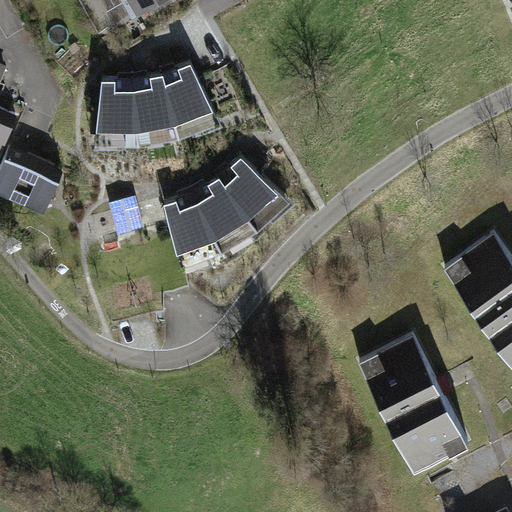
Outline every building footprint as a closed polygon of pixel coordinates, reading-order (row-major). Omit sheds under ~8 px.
[(190,59),(161,70),(177,127),(217,112),(190,59)] [(177,127),(161,70),(133,74),(137,134),(177,127)] [(137,134),(133,74),(102,75),(95,134),(137,134)] [(0,146),(15,113),(4,108),(0,106),(0,146)] [(19,147),(9,142),(0,164),(0,180),(47,200),(62,165),(19,147)] [(284,192),(240,152),(218,173),(253,220),(284,192)] [(253,220),(218,173),(192,188),(219,241),(253,220)] [(219,241),(192,188),(164,199),(179,256),(219,241)] [(135,192),(109,200),(117,230),(144,223),(135,192)] [(511,255),(493,229),(456,256),(476,284),(465,292),(511,355),(511,255)] [(412,331),(371,352),(387,383),(375,389),(409,454),(439,438),(445,450),(468,438),(439,383),(412,331)]
